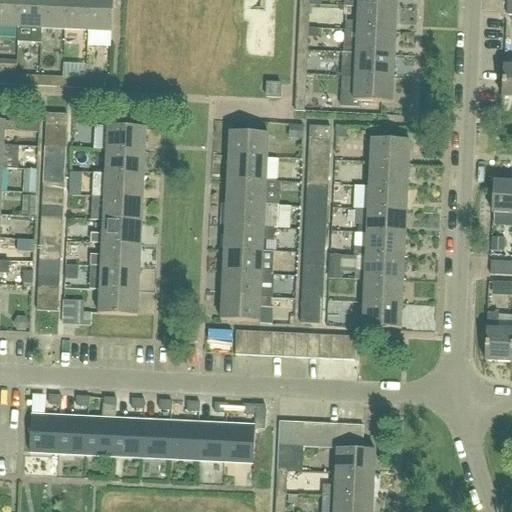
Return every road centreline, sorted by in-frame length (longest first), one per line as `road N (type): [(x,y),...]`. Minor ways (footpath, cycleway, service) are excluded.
road 1 (residential): [(454,397),(0,378)]
road 2 (unclassified): [(454,397),(472,0)]
road 3 (unclassified): [(489,511),(454,397)]
